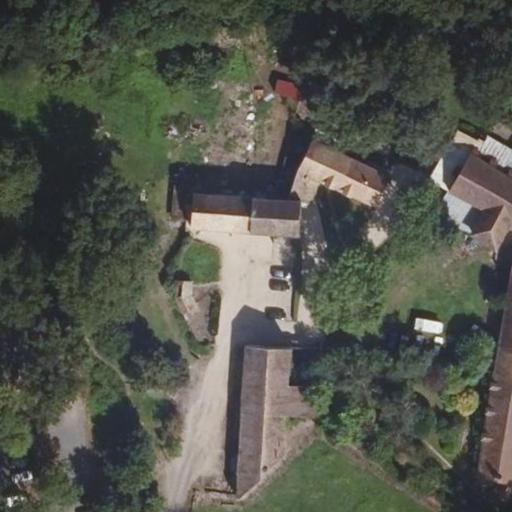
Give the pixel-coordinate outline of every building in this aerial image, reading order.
[(370,212),(384,180),(305,146),(291,181),(370,212)] [(511,178),(471,156),(445,203),(482,223),(471,245),(496,258),(508,235),(511,237),(511,178)] [(293,201),(283,200),(196,195),(192,236),(300,247),(293,201)] [(192,242),(187,268),(210,268),(209,244),(192,242)] [(471,478),(511,484),(511,268),(504,267),(471,478)] [(186,290),(199,319),(213,311),(202,282),(186,290)] [(267,344),(247,341),(234,495),(288,450),(291,414),(321,417),(325,383),(294,380),(296,349),(267,344)]
